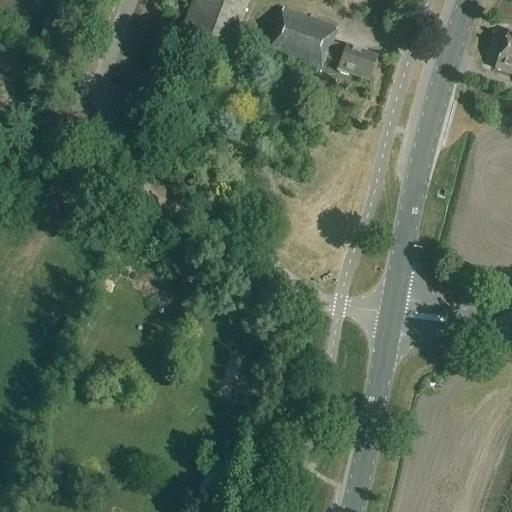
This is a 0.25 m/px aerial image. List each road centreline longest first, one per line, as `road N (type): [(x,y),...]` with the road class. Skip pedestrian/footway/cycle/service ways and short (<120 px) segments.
road 1 (track): [(338,308),(299,292),(257,256),(205,229),(0,175)]
road 2 (secondary): [(390,314),(426,142),(469,0)]
road 3 (secondary): [(347,511),(390,314)]
road 4 (unclassified): [(511,326),(390,314)]
